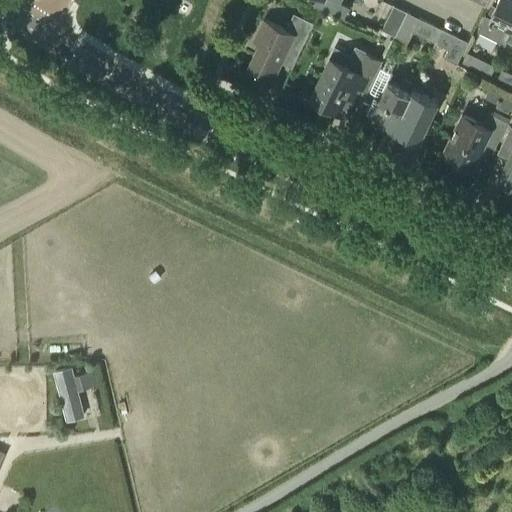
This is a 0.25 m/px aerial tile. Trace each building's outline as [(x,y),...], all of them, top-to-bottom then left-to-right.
[(315,0),(314,4),(343,18),(349,7),(333,0),(315,0)] [(505,44),(511,29),(511,0),(498,0),(490,17),(485,15),(477,30),(505,44)] [(393,35),(405,11),(393,5),(382,29),(393,35)] [(442,29),(405,11),(393,35),(430,53),(442,29)] [(248,66),(273,79),(286,51),(297,56),(313,23),(293,13),(290,20),(286,29),(264,19),(254,39),(260,42),(248,66)] [(468,41),(442,29),(430,53),(456,65),(468,41)] [(364,98),(378,68),(382,60),(365,52),(356,70),(330,57),(311,97),(340,111),(347,97),(361,103),(364,98)] [(474,67),(490,75),(495,65),(479,58),(474,67)] [(393,75),(378,68),(364,98),(371,101),(366,112),(393,125),(410,91),(411,91),(412,88),(414,83),(403,78),(399,86),(390,82),(393,75)] [(511,85),(511,73),(502,69),(497,78),(511,85)] [(438,101),(412,88),(411,91),(410,91),(393,125),(394,126),(393,128),(419,141),(438,101)] [(462,115),(444,153),(472,167),(484,144),(494,148),(507,122),(487,112),(481,124),(462,115)] [(511,126),(498,153),(508,158),(498,179),(511,186),(511,126)] [(57,365),(64,415),(85,412),(81,383),(100,380),(98,365),(76,369),(75,362),(57,365)]
